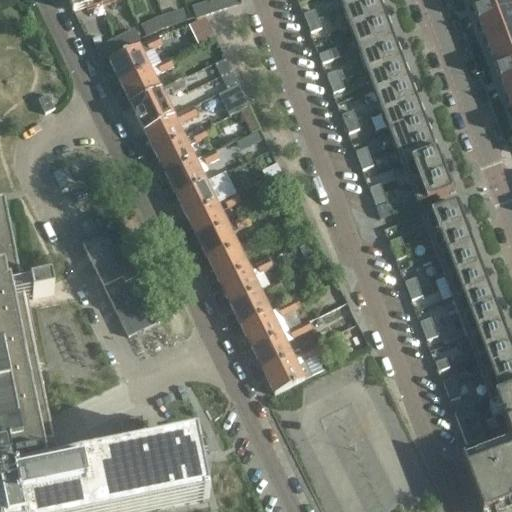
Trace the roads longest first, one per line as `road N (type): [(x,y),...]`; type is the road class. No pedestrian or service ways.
road 1 (residential): [(43,0),(292,511)]
road 2 (residential): [(259,0),(456,511)]
road 3 (residential): [(497,184),(426,0)]
